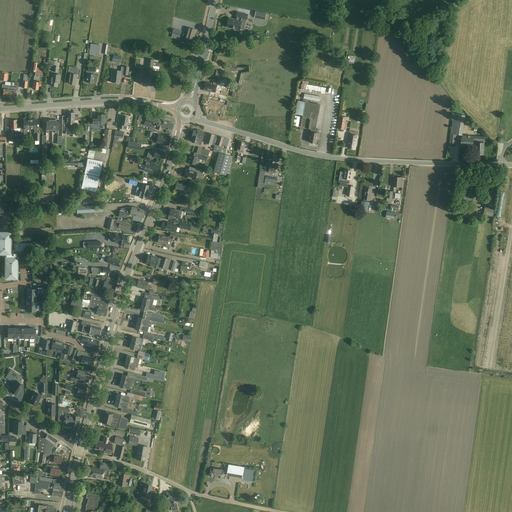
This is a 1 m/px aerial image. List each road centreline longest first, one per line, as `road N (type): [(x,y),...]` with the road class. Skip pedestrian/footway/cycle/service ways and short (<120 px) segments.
road 1 (tertiary): [(511,165),(344,159),(195,116)]
road 2 (secondary): [(103,354),(176,142)]
road 3 (tertiary): [(176,108),(115,100),(0,109)]
road 4 (residential): [(79,448),(239,504)]
